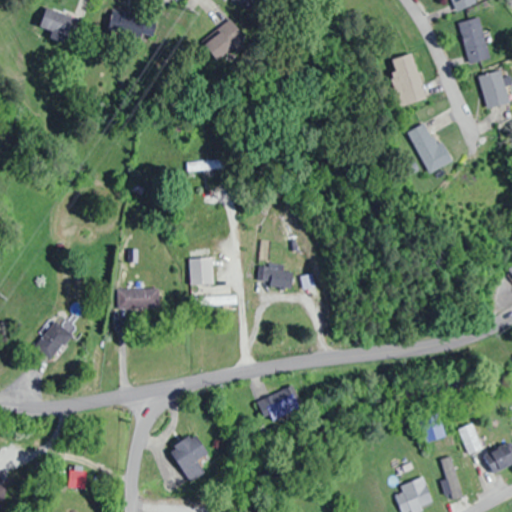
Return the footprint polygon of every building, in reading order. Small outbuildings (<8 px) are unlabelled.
[(255,0),(236,0),(249,9),(255,0)] [(452,0),(457,10),(476,1),(476,0),(452,0)] [(69,42),(79,19),(48,6),(38,28),(69,42)] [(148,17),(114,6),(107,26),(142,37),(148,17)] [(469,63),(490,58),(479,16),(458,21),(469,63)] [(246,38),(230,18),(202,39),(218,60),(246,38)] [(399,106),(425,99),(413,52),(387,59),(399,106)] [(488,107),(511,101),(503,69),(480,75),(488,107)] [(408,131),(428,172),(451,161),(430,120),(408,131)] [(226,169),(226,159),(186,159),(186,169),(226,169)] [(504,200),(501,178),(458,184),(461,206),(504,200)] [(188,285),(213,285),(213,257),(188,257),(188,285)] [(292,270),(284,270),(284,264),(257,264),(257,280),(268,280),(268,288),(292,288),(292,270)] [(160,288),(119,288),(119,308),(160,308),(160,288)] [(235,296),(202,296),(202,304),(235,304),(235,296)] [(267,422),(298,408),(287,386),(256,400),(267,422)] [(424,426),(430,442),(444,436),(437,420),(424,426)] [(456,430),(468,455),(482,448),(470,423),(456,430)] [(197,461),(209,453),(195,433),(170,449),(191,481),(204,472),(197,461)] [(509,465),(499,447),(484,456),(494,474),(509,465)] [(426,454),(438,495),(447,492),(435,451),(426,454)] [(402,511),(412,511),(433,504),(422,478),(393,491),(402,511)]
